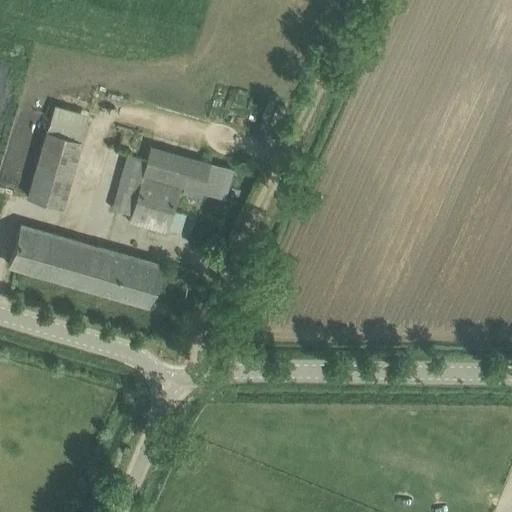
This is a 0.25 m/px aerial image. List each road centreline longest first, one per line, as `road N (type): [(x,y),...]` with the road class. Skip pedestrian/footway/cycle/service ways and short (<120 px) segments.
road 1 (track): [(201,375),(197,349),(354,0)]
road 2 (unclassified): [(161,384),(236,370),(511,374)]
road 3 (unclassified): [(161,384),(113,346),(0,315)]
road 4 (unclassified): [(118,511),(160,424),(161,384)]
